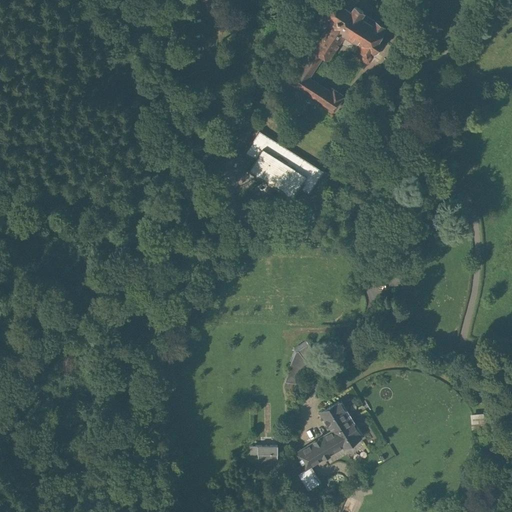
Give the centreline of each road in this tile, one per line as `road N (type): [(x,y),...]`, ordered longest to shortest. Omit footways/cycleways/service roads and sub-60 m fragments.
road 1 (track): [(389,96),(365,222),(365,280),(373,289),(396,284),(425,199),(456,191),(475,232),(465,360),(485,374),(511,355)]
road 2 (track): [(126,511),(137,340),(177,231),(165,182),(82,0)]
